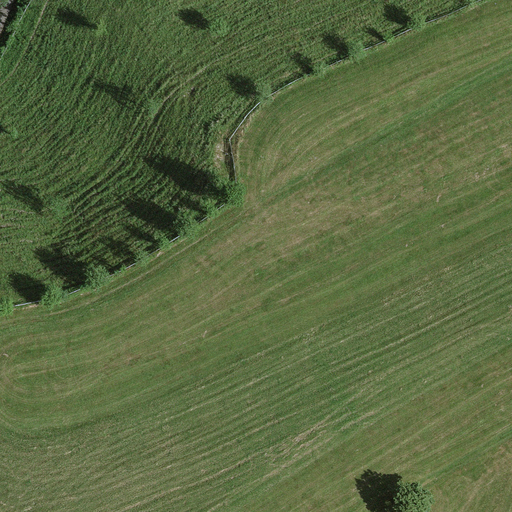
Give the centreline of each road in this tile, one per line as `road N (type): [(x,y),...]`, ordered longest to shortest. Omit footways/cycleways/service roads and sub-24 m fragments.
road 1 (track): [(0,317),(95,291),(273,185),(511,61)]
road 2 (track): [(377,511),(511,429)]
